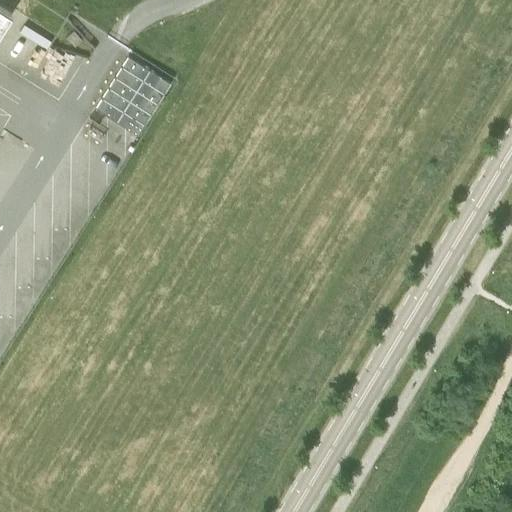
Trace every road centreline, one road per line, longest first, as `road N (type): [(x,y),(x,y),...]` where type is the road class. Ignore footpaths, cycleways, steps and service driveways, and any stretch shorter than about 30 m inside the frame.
road 1 (tertiary): [(294,511),(511,144)]
road 2 (track): [(432,511),(511,364)]
